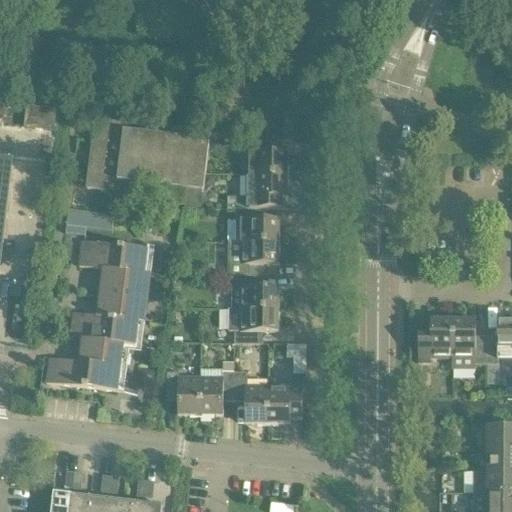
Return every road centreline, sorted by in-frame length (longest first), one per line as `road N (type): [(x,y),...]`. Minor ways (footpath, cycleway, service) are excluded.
road 1 (residential): [(313,460),(307,212),(316,201),(316,137)]
road 2 (residential): [(0,429),(313,460)]
road 3 (tertiary): [(437,0),(388,125),(378,293)]
road 4 (residential): [(453,294),(506,295),(508,198),(454,197)]
road 5 (tertiary): [(378,293),(378,465)]
